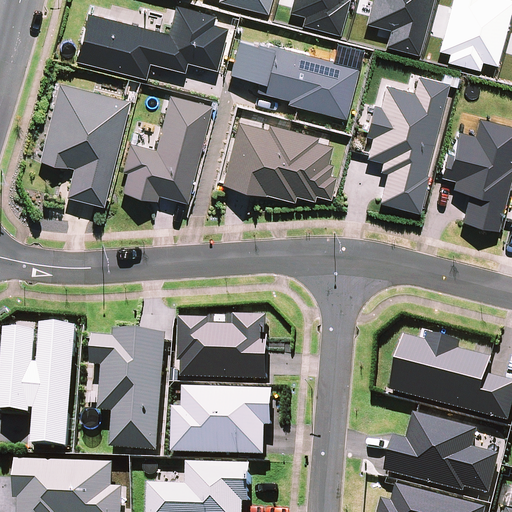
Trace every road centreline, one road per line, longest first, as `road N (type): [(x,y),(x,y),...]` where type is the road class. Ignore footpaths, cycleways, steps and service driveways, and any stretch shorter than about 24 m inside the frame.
road 1 (residential): [(0,255),(63,270),(338,259)]
road 2 (residential): [(338,259),(320,511)]
road 3 (residential): [(338,259),(511,292)]
